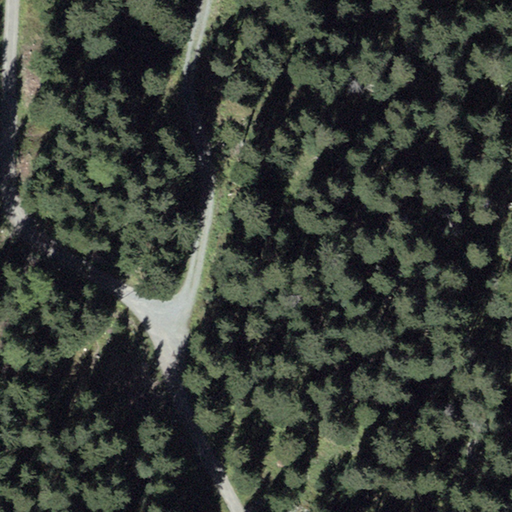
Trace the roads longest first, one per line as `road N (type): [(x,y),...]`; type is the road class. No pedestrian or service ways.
road 1 (track): [(14,0),(5,132),(11,208),(57,259),(164,327),(184,409),(235,511)]
road 2 (track): [(206,0),(188,88),(211,189),(203,262),(164,327)]
